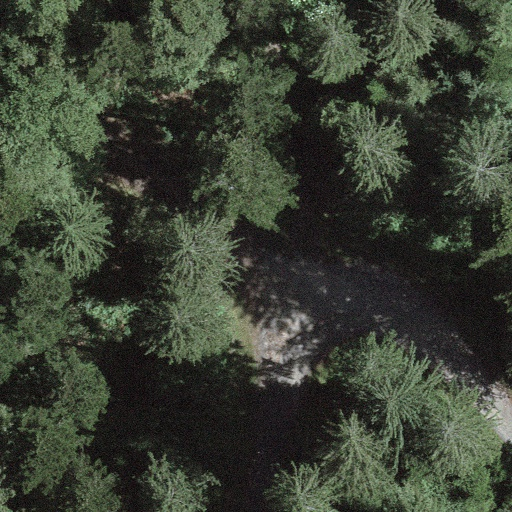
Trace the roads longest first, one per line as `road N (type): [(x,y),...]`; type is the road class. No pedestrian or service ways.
road 1 (track): [(285,0),(353,155),(352,273),(0,122)]
road 2 (track): [(511,417),(458,337),(352,273),(305,511)]
